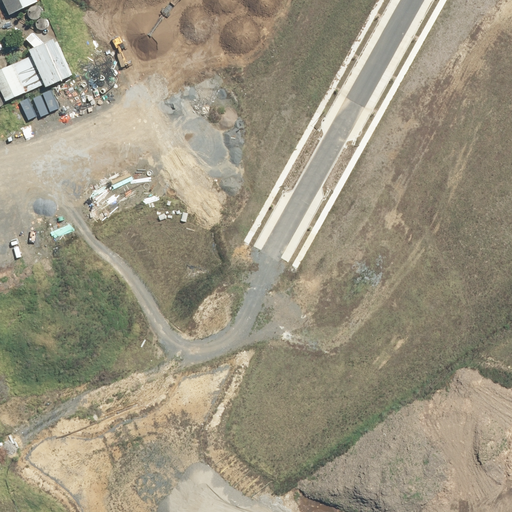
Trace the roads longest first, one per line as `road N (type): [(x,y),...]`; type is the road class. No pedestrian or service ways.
road 1 (unclassified): [(157,436),(231,321),(411,0)]
road 2 (unknown): [(0,161),(62,140),(121,106),(201,0)]
